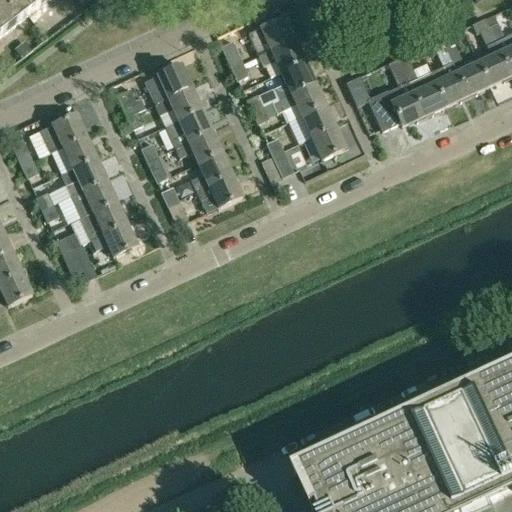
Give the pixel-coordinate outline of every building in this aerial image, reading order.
[(13,0),(0,0),(0,40),(28,19),(13,0)] [(13,0),(28,19),(52,0),(13,0)] [(511,38),(505,42),(497,27),(494,18),(484,22),(511,79),(511,78),(511,38)] [(248,38),(258,60),(270,55),(294,44),(284,21),(248,38)] [(486,51),(491,59),(478,65),(489,89),(511,79),(484,22),(472,28),(476,37),(479,35),(486,51)] [(442,71),(430,77),(445,109),(467,99),(456,75),(452,67),(444,51),(445,51),(441,43),(431,47),(442,71)] [(304,65),(294,44),(270,55),(258,60),(258,61),(263,70),(265,70),(270,81),(281,76),(304,65)] [(233,45),(223,49),(220,50),(231,73),(243,67),(233,45)] [(445,51),(444,51),(452,67),(461,62),(454,46),(445,51)] [(423,120),(445,109),(430,77),(417,83),(406,59),(396,64),(423,120)] [(382,135),(400,126),(401,130),(423,120),(396,64),(388,68),(398,90),(387,95),(387,94),(367,103),(382,135)] [(314,87),(304,65),(281,76),(286,87),(269,95),(273,105),(273,106),(314,87)] [(489,89),(478,65),(456,75),(467,99),(489,89)] [(249,80),(243,67),(231,73),(237,85),(249,80)] [(146,85),(156,107),(155,108),(191,91),(181,69),(146,85)] [(273,106),(273,105),(271,106),(276,117),(277,117),(283,114),(296,108),(298,113),(301,119),(324,108),(314,87),(273,106)] [(160,120),(162,119),(171,114),(176,124),(166,128),(166,129),(201,113),(191,91),(155,108),(160,120)] [(130,92),(115,99),(126,122),(138,116),(138,115),(145,112),(140,101),(135,103),(130,92)] [(258,98),(245,104),(251,116),(263,110),(258,98)] [(301,119),(311,141),(334,130),(324,108),(301,119)] [(263,110),(251,116),(257,129),(259,128),(269,123),(268,121),(263,110)] [(166,129),(177,151),(175,152),(211,135),(201,113),(166,129)] [(132,134),(133,133),(144,128),(138,116),(126,122),(132,134)] [(62,151),(86,140),(76,118),(40,135),(50,157),(62,151)] [(345,152),(334,130),(311,141),(301,146),(311,167),(312,167),(312,168),(345,152)] [(193,156),(198,167),(221,156),(211,135),(175,152),(180,162),(193,156)] [(136,143),(141,154),(146,165),(158,160),(153,148),(148,138),(138,143),(138,142),(136,143)] [(287,138),(265,147),(271,159),(283,154),(282,152),(292,148),(287,138)] [(62,151),(72,173),(96,162),(86,140),(62,151)] [(22,142),(10,148),(21,171),(33,165),(22,142)] [(294,176),(283,154),(271,159),(281,181),(282,182),(294,176)] [(191,184),(196,195),(231,178),(221,156),(198,167),(203,179),(191,184)] [(271,159),(260,164),(271,186),(281,181),(271,159)] [(152,177),(153,177),(164,172),(158,160),(146,165),(152,177)] [(65,190),(70,200),(106,184),(96,162),(72,173),(78,184),(65,190)] [(26,183),(28,182),(39,177),(33,165),(21,171),(26,183)] [(200,205),(212,199),(218,211),(242,201),(231,178),(196,195),(200,205)] [(70,200),(80,222),(116,205),(106,184),(70,200)] [(172,191),(161,197),(166,208),(178,203),(172,191)] [(47,196),(35,202),(41,214),(53,208),(47,196)] [(177,230),(186,226),(189,225),(178,203),(166,208),(177,230)] [(116,205),(80,222),(90,244),(126,227),(116,205)] [(47,226),(48,225),(59,221),(53,208),(41,214),(47,226)] [(108,249),(113,260),(136,249),(126,227),(90,244),(95,254),(108,249)] [(0,232),(0,259),(11,254),(1,232),(0,232)] [(57,244),(56,245),(61,257),(73,252),(80,248),(74,236),(67,240),(57,244)] [(72,280),(84,274),(73,252),(61,257),(72,280)] [(0,285),(21,276),(11,254),(0,259),(0,285)] [(0,292),(8,309),(32,298),(21,276),(0,285),(0,292)] [(511,373),(294,475),(311,511),(491,511),(494,511),(505,511),(511,509),(509,504),(511,502),(511,373)]
